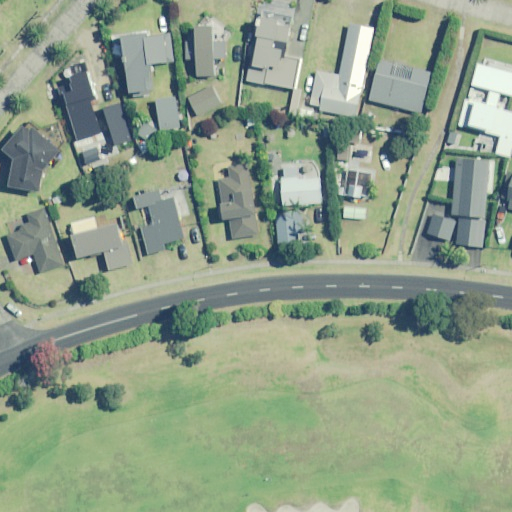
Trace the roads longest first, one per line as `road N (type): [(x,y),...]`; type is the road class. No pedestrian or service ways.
road 1 (tertiary): [(511,300),(399,289),(267,290),(131,317),(11,359)]
road 2 (residential): [(0,102),(88,0)]
